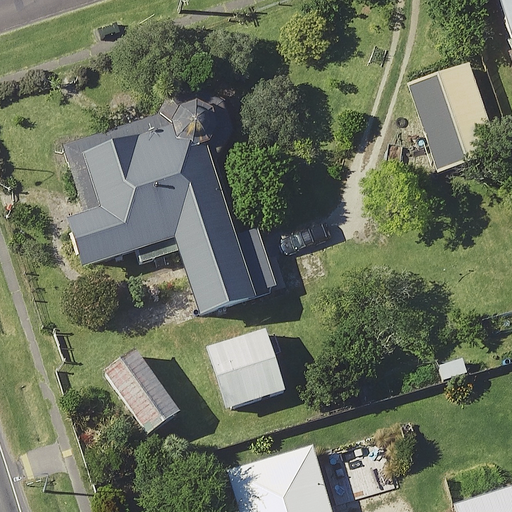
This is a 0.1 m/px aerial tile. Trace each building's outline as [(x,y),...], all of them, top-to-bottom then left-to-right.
[(473,65),(446,74),(412,85),(443,183),(504,164),(473,65)] [(207,119),(121,145),(75,158),(95,223),(80,228),(97,284),(186,258),(209,334),(267,316),(224,174),(207,119)] [(292,399),(272,332),(212,350),(232,417),(292,399)] [(189,428),(146,365),(116,386),(158,449),(189,428)] [(332,511),(314,451),(232,476),(243,511),(332,511)] [(455,497),(460,511),(459,511),(511,511),(511,480),(499,484),(455,497)]
